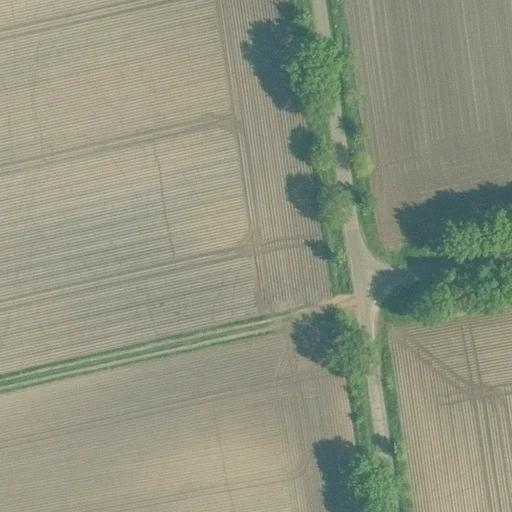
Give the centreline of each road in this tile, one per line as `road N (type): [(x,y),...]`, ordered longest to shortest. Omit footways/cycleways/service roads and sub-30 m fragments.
road 1 (unclassified): [(310,0),(348,282)]
road 2 (unclassified): [(348,282),(381,511)]
road 3 (unclassified): [(511,246),(348,282)]
